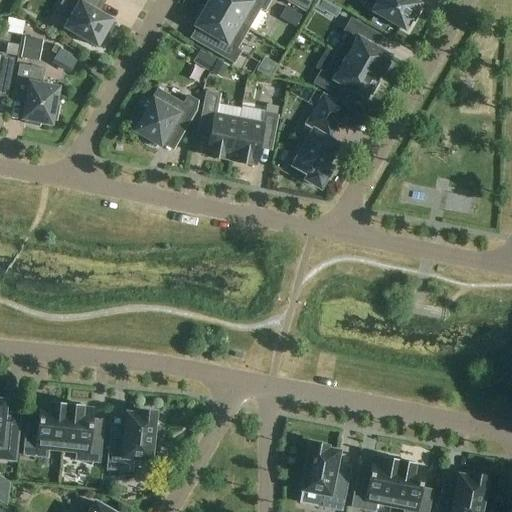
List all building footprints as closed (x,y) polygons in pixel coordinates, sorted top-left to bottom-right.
[(106,38),(113,26),(111,24),(113,21),(92,9),(97,0),(63,0),(61,4),(73,11),(63,28),(97,48),(103,37),(106,38)] [(207,5),(248,29),(260,8),(264,10),(270,0),(206,0),(209,1),(207,5)] [(288,0),(306,10),(311,0),(288,0)] [(323,0),(318,0),(314,7),(322,12),(323,10),(335,17),(340,9),(323,0)] [(419,4),(412,0),(367,0),(364,7),(404,30),(403,30),(405,31),(406,30),(405,29),(411,20),(414,22),(421,10),(418,8),(419,5),(420,6),(421,4),(419,3),(419,4)] [(248,29),(207,5),(205,9),(202,7),(195,19),(198,21),(195,26),(213,37),(207,48),(233,63),(240,52),(236,49),(248,29)] [(8,20),(5,33),(21,37),(24,24),(8,20)] [(336,54),(377,77),(380,74),(383,76),(390,63),(387,61),(390,56),(371,45),(377,35),(351,20),(344,31),(348,33),(336,54)] [(40,61),(43,40),(25,37),(22,58),(40,61)] [(209,72),(216,60),(201,51),(194,63),(209,72)] [(377,77),(336,54),(324,75),(320,72),(314,83),(340,98),(346,88),(365,99),(368,93),(371,95),(378,83),(375,81),(377,77)] [(0,87),(7,89),(13,59),(0,57),(0,87)] [(218,60),(211,70),(219,76),(222,71),(228,75),(232,68),(218,60)] [(177,77),(193,85),(201,70),(185,61),(177,77)] [(56,121),(59,107),(55,106),(59,88),(40,84),(43,70),(20,66),(14,94),(26,96),(21,120),(25,121),(25,124),(39,127),(39,123),(52,126),(53,120),(56,121)] [(183,105),(158,90),(143,115),(140,113),(133,125),(136,127),(133,132),(144,138),(142,141),(155,148),(156,145),(160,147),(172,127),(182,133),(195,110),(197,102),(188,97),(183,105)] [(230,160),(239,118),(215,114),(219,95),(206,92),(200,126),(211,128),(205,155),(230,160)] [(323,94),(317,106),(309,119),(320,126),(315,133),(313,131),(293,166),(309,175),(306,180),(320,188),(328,174),(323,171),(338,145),(324,138),(328,131),(331,133),(346,107),(323,94)] [(239,118),(230,160),(255,165),(260,139),(272,141),(277,116),(264,114),(262,123),(239,118)] [(5,401),(0,400),(0,458),(14,460),(18,416),(4,415),(5,401)] [(62,450),(66,404),(50,402),(50,406),(40,405),(37,433),(25,432),(23,456),(46,458),(47,448),(62,450)] [(66,404),(62,450),(76,451),(75,461),(99,463),(101,439),(89,438),(92,410),(82,409),(82,406),(66,404)] [(149,461),(154,414),(138,413),(138,415),(126,414),(123,443),(109,442),(106,470),(131,472),(132,460),(149,461)] [(302,491),(299,503),(317,507),(341,511),(346,484),(332,481),(338,452),(326,450),(327,448),(311,445),(302,491)] [(390,506),(399,460),(383,457),(382,461),(373,459),(367,486),(355,484),(351,508),(372,511),(374,511),(376,503),(390,506)] [(399,460),(390,506),(404,509),(403,511),(427,511),(430,499),(419,497),(424,469),(414,467),(415,464),(399,460)] [(76,471),(76,483),(90,484),(91,472),(76,471)] [(470,478),(459,475),(453,505),(439,502),(436,511),(479,511),(486,479),(471,476),(470,478)] [(101,479),(99,491),(111,492),(112,480),(101,479)] [(0,495),(0,504),(6,508),(9,484),(7,483),(0,495)] [(110,511),(95,503),(89,511),(110,511)]
